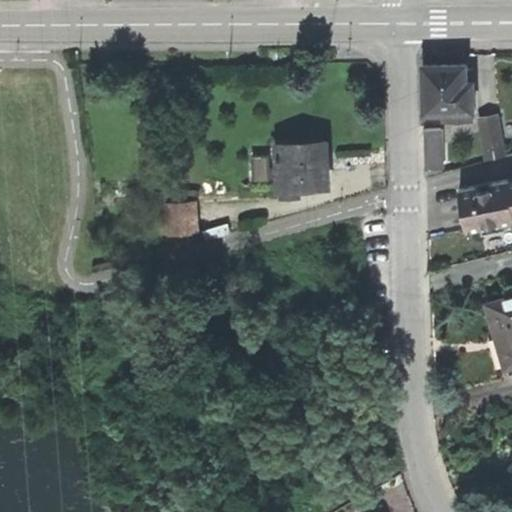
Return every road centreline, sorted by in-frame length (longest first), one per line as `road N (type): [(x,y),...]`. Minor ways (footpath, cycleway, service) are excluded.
road 1 (residential): [(405,24),(411,393),(420,468),(437,511)]
road 2 (secondary): [(0,26),(396,24)]
